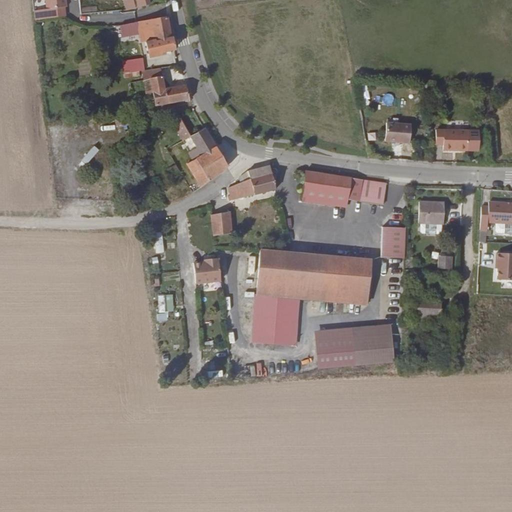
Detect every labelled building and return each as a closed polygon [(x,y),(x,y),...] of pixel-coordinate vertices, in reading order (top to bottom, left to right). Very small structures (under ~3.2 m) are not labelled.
[(45,0),(46,9),(66,7),(65,0),(45,0)] [(96,5),(82,8),(83,14),(98,10),(96,5)] [(167,16),(138,22),(138,27),(151,26),(154,39),(171,36),(167,16)] [(125,24),(119,24),(121,36),(127,35),(139,32),(138,27),(138,22),(125,24)] [(138,27),(139,32),(144,32),(145,41),(144,41),(147,57),(160,54),(160,52),(173,50),(171,36),(154,39),(151,26),(138,27)] [(132,68),(133,72),(141,71),(142,71),(140,62),(129,63),(129,69),(132,68)] [(143,80),(148,79),(160,78),(158,69),(142,71),(141,71),(143,80)] [(148,79),(154,107),(165,105),(162,89),(160,78),(148,79)] [(162,89),(165,105),(188,100),(184,85),(162,89)] [(171,124),(181,142),(189,138),(178,120),(171,124)] [(408,143),(409,125),(386,123),(384,141),(408,143)] [(466,150),(465,129),(432,128),(432,145),(440,145),(440,150),(466,150)] [(182,158),(205,194),(223,179),(226,167),(203,129),(189,138),(197,151),(182,158)] [(476,129),(465,129),(466,150),(476,150),(476,129)] [(275,198),(266,170),(265,167),(245,179),(246,181),(240,184),(241,190),(226,196),(230,211),(275,198)] [(343,206),(344,199),(348,177),(301,169),(298,198),(343,206)] [(379,204),(383,183),(348,177),(344,199),(379,204)] [(224,212),(230,211),(226,196),(221,200),(224,212)] [(442,226),(443,204),(418,202),(417,225),(442,226)] [(479,208),(478,231),(485,231),(486,224),(511,225),(511,203),(486,203),(486,208),(479,208)] [(403,257),(405,226),(380,225),(379,255),(403,257)] [(156,252),(165,252),(164,232),(155,232),(156,252)] [(321,301),(324,255),(259,250),(253,335),(294,338),(298,299),(321,301)] [(511,281),(511,255),(495,254),(495,263),(497,263),(496,281),(511,281)] [(369,258),(324,255),(321,301),(367,304),(369,258)] [(198,282),(224,281),(223,258),(197,258),(198,282)] [(449,271),(448,260),(436,260),(436,270),(449,271)] [(174,294),(158,295),(159,311),(175,311),(174,294)] [(439,322),(440,300),(412,299),(411,321),(439,322)] [(156,314),(157,321),(169,319),(168,312),(156,314)] [(392,363),(388,327),(312,334),(316,371),(392,363)] [(261,363),(250,366),(252,376),(263,373),(261,363)] [(208,371),(209,378),(225,376),(224,369),(208,371)]
